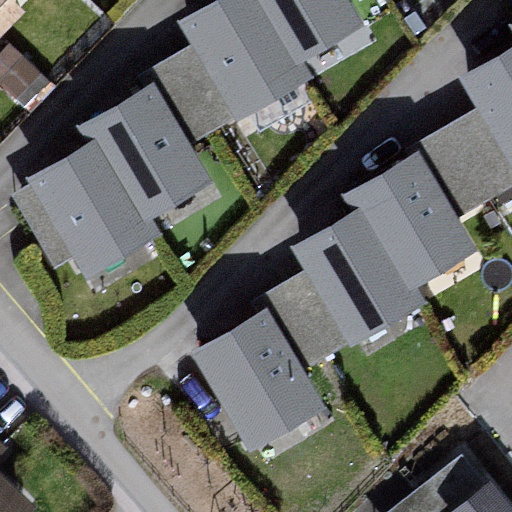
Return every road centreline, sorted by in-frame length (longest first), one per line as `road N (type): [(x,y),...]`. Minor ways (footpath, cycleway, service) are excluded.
road 1 (residential): [(491,0),(72,426)]
road 2 (residential): [(166,0),(0,173)]
